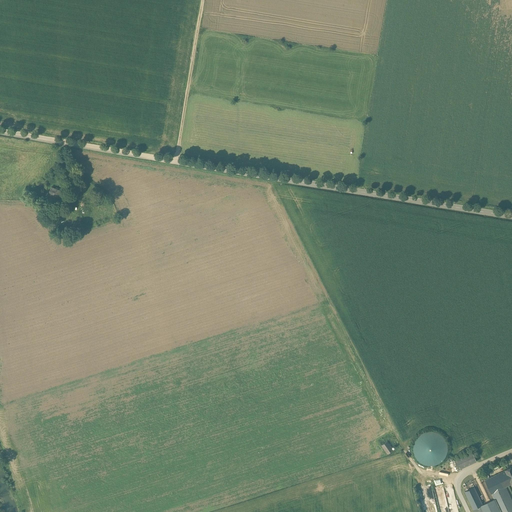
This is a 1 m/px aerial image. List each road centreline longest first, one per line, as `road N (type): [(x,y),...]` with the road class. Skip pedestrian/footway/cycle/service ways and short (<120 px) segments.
road 1 (tertiary): [(511,217),(0,131)]
road 2 (track): [(176,162),(203,0)]
